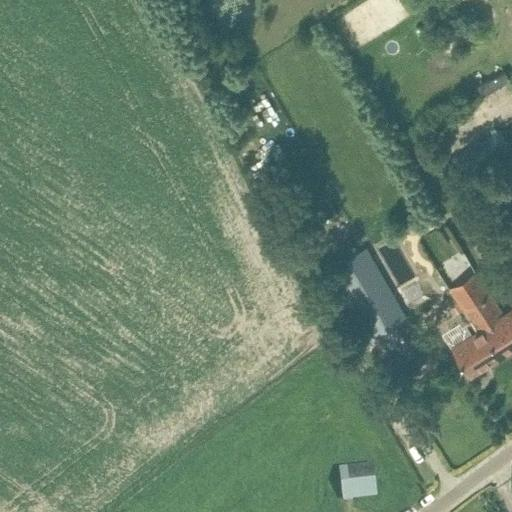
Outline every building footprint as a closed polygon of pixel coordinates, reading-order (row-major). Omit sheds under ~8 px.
[(511,148),(500,127),(446,163),(459,183),(511,148)] [(489,222),(505,248),(511,244),(511,211),(510,209),(489,222)] [(366,248),(331,268),(372,339),(386,331),(403,321),(406,319),(366,248)] [(476,271),(461,280),(488,324),(494,321),(511,346),(511,308),(503,314),(476,271)] [(450,286),(477,330),(451,346),(470,375),(511,348),(511,346),(494,321),(488,324),(461,280),(450,286)] [(403,321),(386,331),(399,353),(410,347),(415,343),(403,321)] [(417,347),(408,353),(417,369),(426,363),(421,354),(417,347)] [(399,353),(383,363),(390,373),(403,365),(405,364),(399,353)] [(372,463),(341,467),(345,500),(345,501),(380,497),(375,463),(372,463)]
